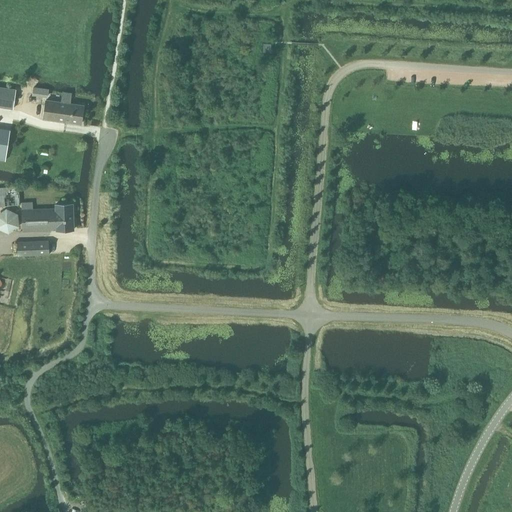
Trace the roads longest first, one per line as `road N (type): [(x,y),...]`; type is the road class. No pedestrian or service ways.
road 1 (unclassified): [(511,333),(465,320),(90,305)]
road 2 (unclassified): [(90,305),(80,345),(34,374),(25,390),(65,511)]
road 3 (unclassified): [(104,133),(90,305)]
road 4 (unclassified): [(453,511),(463,477),(511,399)]
